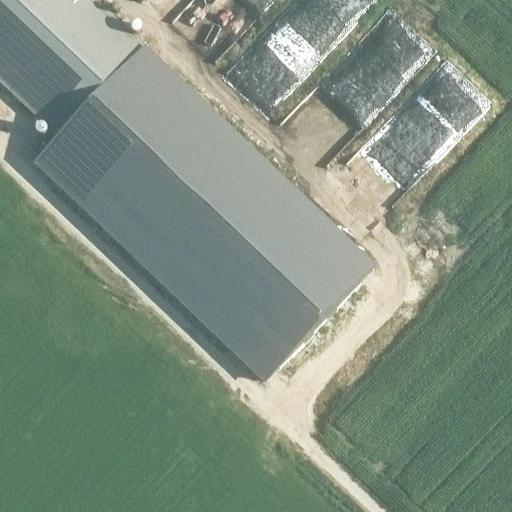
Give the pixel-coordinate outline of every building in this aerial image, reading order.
[(0,0),(0,79),(62,138),(59,141),(59,142),(50,151),(36,165),(268,384),(373,273),(144,53),(145,52),(145,51),(143,53),(87,0),(0,0)] [(294,79),(368,0),(297,0),(256,43),(294,79)] [(331,65),(355,106),(396,81),(384,61),(393,56),(380,36),(331,65)] [(266,109),(290,83),(250,45),(226,72),(266,109)] [(45,143),(44,145),(50,151),(59,142),(52,136),(49,139),(48,138),(47,139),(47,140),(46,140),(46,141),(45,141),(44,142),(45,143)] [(284,427),(305,447),(312,439),(292,419),(284,427)]
